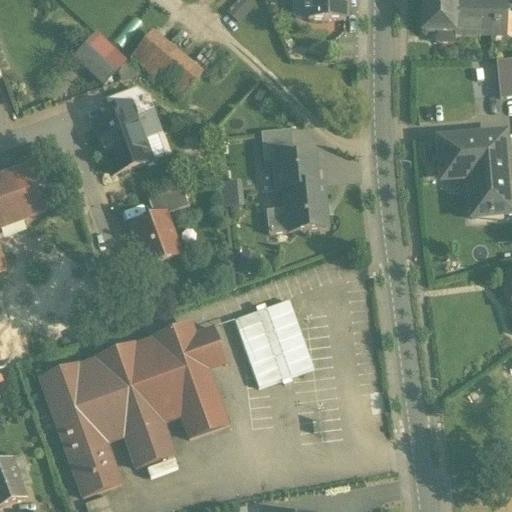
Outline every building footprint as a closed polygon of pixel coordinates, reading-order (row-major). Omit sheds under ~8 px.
[(344,0),(306,0),(307,23),(344,23),(344,0)] [(454,0),(421,0),(420,36),(453,37),(454,4),(454,0)] [(499,5),(454,4),(453,37),(494,38),(494,28),(498,28),(499,5)] [(99,35),(77,60),(108,87),(130,62),(99,35)] [(196,82),(146,40),(128,61),(178,103),(196,82)] [(496,65),(499,102),(511,101),(511,68),(511,63),(496,65)] [(136,94),(104,106),(110,123),(131,116),(133,122),(151,115),(146,101),(136,94)] [(110,123),(94,130),(111,178),(149,165),(133,122),(131,116),(110,123)] [(289,133),(260,136),(262,165),(274,164),(274,163),(292,161),(289,133)] [(503,138),(436,144),(439,175),(466,173),(470,222),(472,222),(472,218),(488,216),(488,220),(510,218),(506,167),(504,168),(502,140),(504,140),(503,138)] [(292,161),(274,163),(274,164),(277,194),(283,194),(285,212),(265,214),(267,238),(289,236),(289,235),(326,231),(321,188),(315,189),(313,159),(292,161)] [(0,275),(4,274),(0,263),(0,228),(40,214),(25,171),(0,180),(0,275)] [(245,208),(244,182),(224,183),(226,209),(245,208)] [(180,191),(147,203),(153,221),(164,217),(164,218),(187,210),(180,191)] [(153,221),(130,229),(145,270),(179,258),(164,218),(164,217),(153,221)] [(511,278),(500,282),(511,324),(511,278)] [(190,329),(39,383),(82,502),(119,488),(105,447),(124,441),(135,472),(173,459),(161,427),(180,420),(188,443),(227,429),(190,329)] [(10,463),(0,466),(0,511),(25,502),(10,463)] [(56,511),(52,498),(35,504),(37,511),(56,511)] [(110,511),(106,499),(84,507),(85,511),(110,511)]
